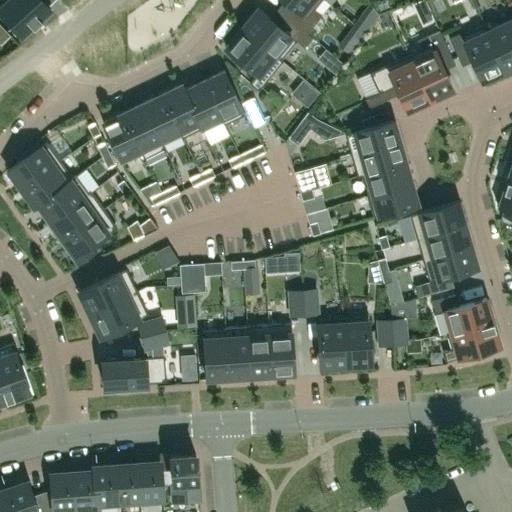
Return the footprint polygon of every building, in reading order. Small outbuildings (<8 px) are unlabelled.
[(50,8),(42,0),(0,0),(0,10),(22,34),(32,25),(33,27),(42,19),(40,18),(50,8)] [(286,0),(294,6),(286,16),(307,33),(322,15),(314,8),(321,0),(286,0)] [(423,0),(420,0),(413,3),(416,10),(425,5),(423,0)] [(257,8),(241,27),(280,59),(281,58),(283,56),(296,40),(298,42),(304,47),(312,37),(307,33),(286,16),(279,25),(257,8)] [(511,18),(488,29),(487,30),(505,69),(508,68),(509,69),(510,69),(509,67),(511,65),(511,18)] [(487,30),(488,29),(485,23),(461,34),(460,32),(449,37),(459,60),(470,55),(482,80),(505,69),(487,30)] [(241,27),(225,46),(257,72),(249,82),(258,90),(283,60),(281,58),(280,59),(241,27)] [(421,48),(409,54),(430,100),(453,89),(441,64),(452,59),(439,29),(417,39),(421,48)] [(430,100),(409,54),(369,72),(378,92),(365,98),(369,106),(388,98),(385,90),(395,85),(407,110),(430,100)] [(334,56),(326,66),(334,73),(343,63),(334,56)] [(224,70),(203,80),(223,121),(228,119),(229,121),(245,114),(224,70)] [(185,89),(184,89),(202,127),(201,128),(203,131),(223,121),(203,80),(193,85),(185,89)] [(182,83),(162,93),(182,134),(181,135),(182,137),(196,130),(201,128),(202,127),(184,89),(185,89),(182,83)] [(162,93),(142,103),(162,144),(163,143),(177,137),(181,135),(182,134),(162,93)] [(253,125),(265,120),(254,97),(242,102),(253,125)] [(142,103),(123,112),(143,153),(142,153),(144,158),(165,148),(163,143),(162,144),(142,103)] [(302,117),(312,125),(317,118),(307,111),(302,117)] [(123,112),(103,122),(120,159),(123,163),(129,159),(142,153),(143,153),(123,112)] [(345,133),(351,155),(399,141),(393,119),(345,133)] [(100,133),(95,123),(88,126),(92,136),(100,133)] [(47,141),(8,169),(21,188),(60,160),(47,141)] [(405,162),(399,141),(351,155),(357,176),(362,175),(361,174),(405,162)] [(104,142),(97,145),(102,156),(109,152),(104,142)] [(253,156),(250,149),(239,154),(242,161),(253,156)] [(102,156),(107,167),(114,163),(109,152),(102,156)] [(239,154),(228,159),(231,166),(242,161),(239,154)] [(60,160),(21,188),(34,206),(38,203),(37,202),(72,177),(72,176),(60,160)] [(411,182),(405,162),(361,174),(362,175),(367,195),(411,182)] [(511,164),(511,165),(510,166),(497,206),(504,208),(502,215),(511,218),(511,164)] [(203,180),(214,175),(211,167),(200,173),(203,180)] [(200,173),(189,178),(192,185),(203,180),(200,173)] [(72,177),(37,202),(38,203),(50,220),(89,192),(88,191),(76,174),(72,176),(72,177)] [(124,194),(130,189),(123,179),(117,184),(124,194)] [(311,189),(309,181),(297,184),(300,192),(311,189)] [(417,204),(411,182),(367,195),(374,217),(417,204)] [(175,193),(172,186),(161,191),(164,199),(175,193)] [(130,189),(124,194),(131,203),(137,199),(130,189)] [(302,200),(313,196),(311,189),(300,192),(302,200)] [(89,192),(50,220),(62,238),(103,208),(90,190),(88,191),(89,192)] [(161,191),(150,197),(154,204),(164,199),(161,191)] [(465,224),(458,200),(409,214),(416,238),(465,224)] [(103,208),(62,238),(74,255),(73,256),(73,257),(78,264),(96,251),(91,245),(116,226),(103,208)] [(309,223),(312,234),(320,232),(316,221),(309,223)] [(471,245),(465,224),(416,238),(422,259),(471,245)] [(385,234),(378,237),(381,248),(389,246),(385,234)] [(477,267),(471,245),(422,259),(428,281),(415,284),(419,296),(453,285),(450,274),(477,267)] [(284,256),(264,258),(265,274),(299,272),(298,253),(283,254),(284,256)] [(380,271),(388,269),(385,257),(377,259),(380,271)] [(242,260),(243,268),(255,267),(254,259),(242,260)] [(243,268),(242,260),(230,260),(231,268),(243,268)] [(255,267),(243,268),(243,277),(258,276),(258,266),(255,267)] [(126,268),(78,291),(89,313),(137,290),(126,268)] [(380,271),(384,282),(391,280),(388,269),(380,271)] [(180,277),(166,277),(166,285),(180,284),(180,277)] [(192,283),(193,291),(205,290),(204,282),(192,283)] [(192,283),(180,284),(181,292),(193,291),(192,283)] [(303,314),(316,313),(314,288),(302,289),(303,314)] [(302,289),(289,290),(291,315),(303,314),(302,289)] [(137,290),(89,313),(100,336),(147,313),(137,290)] [(455,294),(432,300),(435,312),(444,309),(451,332),(493,320),(486,297),(458,305),(455,294)] [(195,315),(176,317),(177,329),(196,328),(195,315)] [(367,315),(342,317),(346,365),(371,363),(367,315)] [(165,329),(161,317),(137,323),(140,336),(165,329)] [(346,365),(342,317),(317,318),(321,366),(346,365)] [(405,343),(404,317),(391,318),(392,344),(405,343)] [(392,344),(391,318),(378,319),(379,344),(392,344)] [(500,345),(493,320),(451,332),(446,333),(451,348),(443,350),(446,361),(500,345)] [(291,322),(268,324),(272,374),(295,372),(291,322)] [(272,374),(268,324),(247,325),(250,375),(272,374)] [(250,375),(247,325),(224,327),(225,329),(229,377),(250,375)] [(140,336),(144,348),(168,341),(165,329),(140,336)] [(225,329),(203,331),(206,379),(229,377),(225,329)] [(12,341),(0,345),(0,381),(7,400),(30,391),(12,341)] [(164,355),(102,359),(103,385),(146,382),(149,382),(166,381),(164,355)] [(199,498),(195,453),(171,455),(171,460),(160,461),(161,480),(173,480),(174,500),(199,498)] [(161,480),(160,461),(138,463),(140,499),(162,497),(161,480)] [(140,499),(138,463),(117,464),(119,500),(121,500),(140,499)] [(119,500),(117,464),(94,466),(94,470),(97,511),(98,510),(121,509),(121,500),(119,500)] [(97,511),(94,470),(72,471),(75,507),(75,511),(98,511),(98,510),(97,511)] [(75,507),(72,471),(51,473),(52,488),(53,509),(75,507)] [(53,511),(53,509),(52,488),(32,495),(27,481),(6,488),(14,511),(53,511)] [(0,511),(14,511),(6,488),(0,489),(0,511)]
